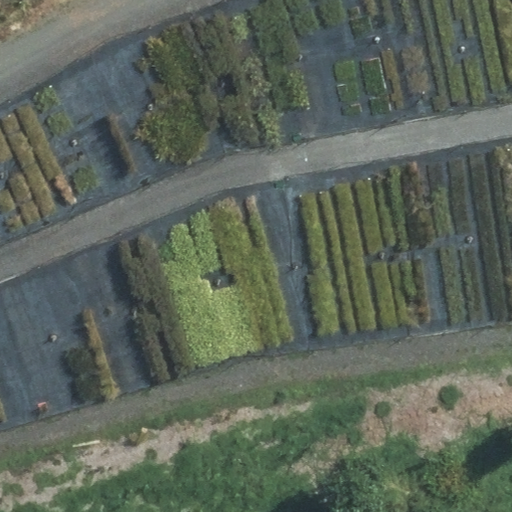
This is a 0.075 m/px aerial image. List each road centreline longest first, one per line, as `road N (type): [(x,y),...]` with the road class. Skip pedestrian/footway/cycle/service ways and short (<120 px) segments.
road 1 (track): [(0,251),(238,157),(511,107)]
road 2 (track): [(511,331),(195,374),(0,431)]
